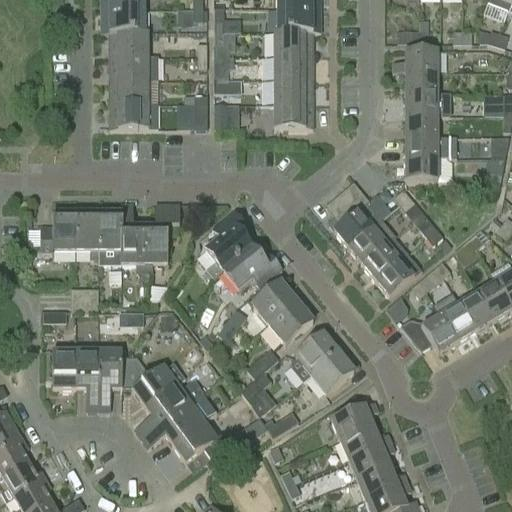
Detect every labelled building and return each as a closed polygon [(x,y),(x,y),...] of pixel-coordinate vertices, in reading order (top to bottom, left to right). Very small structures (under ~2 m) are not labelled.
[(144,0),(100,0),(101,15),(144,15),(144,0)] [(320,0),(277,0),(277,14),(321,14),(320,0)] [(511,0),(489,0),(486,9),(508,17),(511,5),(511,0)] [(193,14),(203,14),(203,2),(193,2),(193,14)] [(203,14),(193,14),(194,27),(203,27),(203,14)] [(321,14),(277,14),(277,37),(274,37),(273,39),(312,39),(321,39),(321,14)] [(144,37),(144,15),(101,15),(101,39),(144,38),(144,37),(148,37),(148,39),(148,37),(144,37)] [(230,30),(223,30),(223,24),(215,25),(215,39),(224,39),(224,38),(230,38),(230,30)] [(419,26),(419,37),(419,50),(428,50),(428,26),(419,26)] [(463,49),(462,36),(453,37),(453,49),(463,49)] [(462,36),(463,49),(472,49),(472,36),(462,36)] [(109,40),(109,63),(148,62),(148,39),(148,37),(144,37),(144,38),(101,39),(101,40),(109,40)] [(419,37),(410,37),(410,50),(419,50),(419,37)] [(487,49),(496,51),(499,39),(490,37),(487,49)] [(230,40),(224,40),(224,39),(215,39),(215,50),(214,50),(214,62),(230,62),(230,56),(224,56),(224,51),(230,51),(230,40)] [(312,39),(273,39),(273,62),(312,62),(312,39)] [(507,42),(499,39),(496,51),(504,54),(507,42)] [(197,62),(207,62),(207,50),(197,50),(197,62)] [(405,56),(405,70),(392,68),(392,78),(405,80),(405,78),(437,78),(437,56),(405,56)] [(148,62),(109,63),(109,87),(158,87),(158,62),(148,62)] [(207,62),(197,62),(197,76),(207,76),(207,62)] [(230,62),(214,62),(214,86),(218,86),(228,86),(228,75),(233,75),(233,62),(230,62)] [(312,62),(273,62),(273,86),(312,86),(312,62)] [(405,100),(450,100),(450,99),(437,99),(437,78),(405,78),(405,80),(405,100)] [(228,86),(218,86),(218,99),(228,99),(228,86)] [(312,86),(273,86),(273,110),(312,110),(312,86)] [(158,87),(109,87),(109,111),(158,111),(158,110),(148,110),(148,87),(158,87)] [(405,121),(450,121),(450,100),(405,100),(405,121)] [(503,121),(511,121),(511,100),(503,100),(503,121)] [(193,111),(207,111),(207,102),(193,102),(193,111)] [(312,110),(273,110),(273,135),(312,135),(312,110)] [(158,135),(158,111),(109,111),(109,136),(158,135)] [(207,111),(193,111),(194,135),(207,135),(207,111)] [(224,135),(224,121),(214,121),(214,135),(224,135)] [(405,142),(437,142),(437,122),(450,122),(450,121),(405,121),(405,142)] [(511,121),(503,121),(503,138),(509,138),(511,121)] [(405,163),(437,163),(437,142),(405,142),(405,163)] [(504,160),(508,143),(490,143),(490,161),(504,160)] [(446,165),(437,165),(437,163),(405,163),(405,186),(446,186),(452,183),(451,168),(446,165)] [(484,178),(482,188),(498,192),(500,182),(484,178)] [(344,196),(359,214),(366,209),(369,206),(354,188),(344,196)] [(392,202),(398,210),(408,201),(402,194),(392,202)] [(335,203),(350,222),(359,214),(344,196),(335,203)] [(414,208),(408,201),(398,210),(404,216),(414,208)] [(341,230),(350,222),(335,203),(325,211),(341,230)] [(371,233),(366,227),(374,221),(374,218),(366,209),(359,214),(350,222),(341,230),(333,237),(348,254),(372,233),(381,225),(371,233)] [(120,258),(120,271),(136,271),(135,278),(144,278),(144,232),(132,232),(132,210),(121,210),(121,216),(121,219),(121,258),(120,258)] [(167,210),(155,210),(155,232),(144,232),(144,278),(152,278),(152,271),(166,271),(167,233),(167,210)] [(167,233),(167,232),(179,232),(179,210),(167,210),(167,233)] [(98,218),(98,265),(98,271),(120,271),(120,258),(121,258),(121,219),(121,216),(121,218),(98,218)] [(75,257),(76,218),(52,218),(52,233),(40,233),(40,261),(52,261),(52,257),(75,257)] [(76,218),(75,257),(90,257),(90,265),(98,265),(98,218),(76,218)] [(214,282),(250,253),(234,235),(242,228),(233,218),(212,235),(219,244),(205,256),(215,267),(206,275),(213,284),(213,283),(214,282)] [(341,230),(338,227),(334,222),(326,228),(333,237),(341,230)] [(501,230),(511,238),(511,237),(511,226),(507,222),(501,230)] [(488,230),(496,236),(495,237),(506,246),(511,238),(501,230),(493,224),(488,230)] [(372,233),(348,254),(362,271),(386,251),(394,243),(395,242),(381,225),(372,233)] [(420,236),(426,243),(436,234),(430,227),(420,236)] [(442,241),(436,234),(426,243),(432,250),(442,241)] [(474,239),(467,245),(476,255),(483,249),(474,239)] [(386,251),(362,271),(375,287),(400,267),(407,260),(394,243),(386,251)] [(469,261),(476,255),(467,245),(460,251),(469,261)] [(214,282),(213,283),(222,276),(238,295),(252,284),(260,294),(281,276),(272,266),(265,272),(250,253),(214,282)] [(400,267),(375,287),(389,304),(421,276),(407,260),(400,267)] [(20,276),(29,276),(29,262),(20,261),(20,276)] [(442,267),(434,273),(442,283),(450,277),(442,267)] [(436,289),(442,283),(434,273),(427,279),(436,289)] [(511,275),(495,286),(511,314),(511,313),(511,275)] [(477,297),(494,325),(511,314),(495,286),(477,297)] [(419,303),(426,297),(418,287),(411,293),(419,303)] [(269,331),(296,308),(279,288),(252,310),(269,331)] [(70,308),(98,308),(98,296),(70,295),(70,308)] [(458,309),(475,336),(494,325),(477,297),(458,309)] [(394,303),(382,314),(392,326),(404,315),(394,303)] [(98,308),(70,308),(70,319),(98,319),(98,308)] [(296,308),(269,331),(285,351),(312,328),(296,308)] [(439,320),(456,348),(475,336),(458,309),(439,320)] [(228,348),(245,324),(234,316),(217,340),(228,348)] [(130,332),(142,332),(142,319),(130,319),(130,332)] [(421,357),(432,350),(437,359),(456,348),(439,320),(422,331),(420,328),(410,325),(400,332),(421,357)] [(159,323),(159,334),(170,334),(170,323),(159,323)] [(205,340),(199,345),(204,351),(206,353),(207,355),(212,348),(205,340)] [(303,387),(337,359),(322,341),(293,364),(290,372),(303,387)] [(74,397),(75,349),(67,349),(67,357),(51,357),(51,397),(74,397)] [(75,349),(74,397),(86,397),(87,419),(97,418),(98,350),(75,349)] [(98,350),(97,418),(110,418),(109,397),(121,397),(121,374),(134,373),(127,365),(121,365),(121,357),(99,357),(99,350),(98,350)] [(262,379),(278,366),(270,356),(246,375),(254,385),(240,397),(251,410),(257,405),(254,401),(270,388),(262,379)] [(337,359),(303,387),(310,382),(325,400),(352,378),(337,359)] [(145,414),(176,391),(185,384),(173,367),(164,374),(162,372),(149,382),(143,373),(134,373),(121,374),(121,397),(132,397),(145,414)] [(134,435),(140,444),(195,404),(203,397),(199,392),(185,403),(176,391),(145,414),(151,422),(134,435)] [(148,454),(165,441),(172,450),(208,425),(216,418),(204,402),(205,401),(203,397),(195,404),(140,444),(148,454)] [(331,426),(331,427),(339,447),(373,433),(368,421),(378,417),(374,408),(331,426)] [(0,459),(22,447),(5,416),(0,418),(0,459)] [(208,425),(172,450),(186,470),(198,461),(205,470),(227,454),(220,444),(216,447),(203,429),(216,419),(216,418),(208,425)] [(298,428),(291,418),(274,430),(271,425),(263,430),(273,445),(298,428)] [(247,451),(267,436),(259,424),(238,439),(247,451)] [(348,467),(391,450),(387,440),(378,443),(373,433),(339,447),(348,467)] [(0,485),(28,469),(22,459),(27,456),(22,447),(0,459),(0,485)] [(356,488),(390,474),(385,461),(394,457),(391,450),(348,467),(356,488)] [(268,457),(274,470),(283,466),(276,453),(268,457)] [(28,469),(0,485),(0,498),(8,494),(13,505),(45,486),(40,477),(34,480),(28,469)] [(365,508),(408,491),(403,480),(394,484),(390,474),(356,488),(365,508)] [(285,492),(294,488),(289,477),(280,481),(285,492)] [(45,486),(13,505),(17,511),(45,511),(51,509),(45,498),(50,495),(45,486)] [(294,488),(285,492),(291,504),(299,499),(294,488)] [(415,511),(417,511),(413,504),(404,508),(401,501),(411,497),(408,491),(365,508),(366,511),(415,511)]
